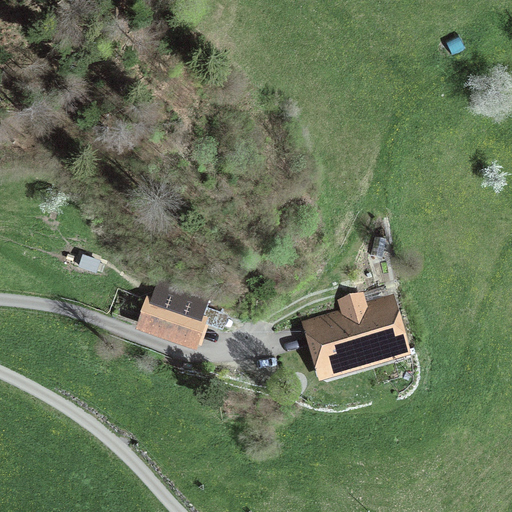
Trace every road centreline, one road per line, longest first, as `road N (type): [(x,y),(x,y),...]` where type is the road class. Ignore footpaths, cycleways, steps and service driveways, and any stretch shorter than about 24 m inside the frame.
road 1 (track): [(0,299),(89,316),(175,351),(295,347)]
road 2 (track): [(177,511),(90,427),(0,373)]
